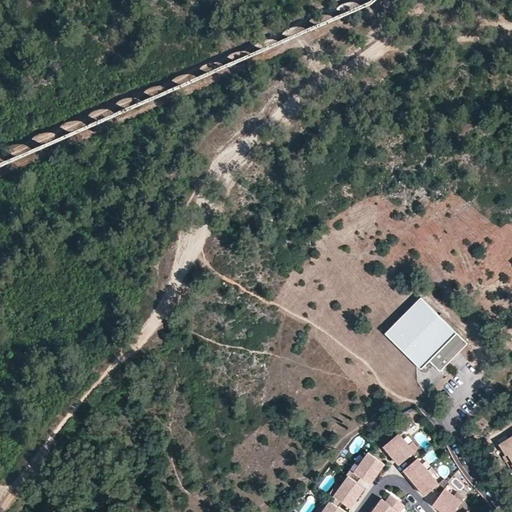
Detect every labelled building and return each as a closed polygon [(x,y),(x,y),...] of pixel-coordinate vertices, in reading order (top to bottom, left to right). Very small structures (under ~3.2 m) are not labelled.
[(468,343),(421,297),(385,333),(417,365),(434,365),(440,371),(468,343)] [(426,373),(434,365),(417,365),(426,373)] [(421,455),(417,450),(419,448),(413,441),(409,444),(406,447),(401,441),(404,439),(399,432),(383,446),(394,458),(397,456),(399,459),(396,462),(399,465),(406,459),(410,464),(417,457),(421,455)] [(511,435),(499,444),(506,454),(507,453),(511,460),(511,464),(511,465),(511,464),(511,435)] [(376,477),(385,464),(368,452),(364,458),(367,460),(362,466),(359,464),(355,461),(346,474),(348,475),(357,482),(361,477),(371,483),(373,480),(370,478),(372,474),(376,477)] [(511,464),(511,460),(507,453),(506,454),(503,456),(510,467),(511,465),(511,464),(511,465),(511,464)] [(438,483),(417,457),(410,464),(403,470),(412,479),(414,477),(417,480),(419,483),(416,485),(425,495),(434,488),(441,493),(445,488),(449,482),(444,478),(438,483)] [(360,493),(365,487),(357,482),(348,475),(343,482),(346,484),(342,490),(339,488),(335,485),(330,493),(331,494),(327,499),(338,507),(342,502),(350,508),(352,505),(349,502),(352,499),(355,501),(360,493)] [(470,508),(463,499),(465,496),(457,491),(455,495),(452,498),(446,494),(449,491),(445,488),(441,493),(432,504),(443,511),(446,509),(449,511),(448,511),(453,511),(455,511),(465,511),(468,510),(470,508)] [(354,506),(362,495),(360,493),(355,501),(352,499),(349,502),(352,505),(354,506)] [(400,511),(405,505),(391,494),(386,501),(382,498),(372,511),(396,511),(398,510),(400,511)] [(345,511),(338,507),(327,499),(326,498),(321,505),(324,508),(327,510),(326,511),(345,511)]
